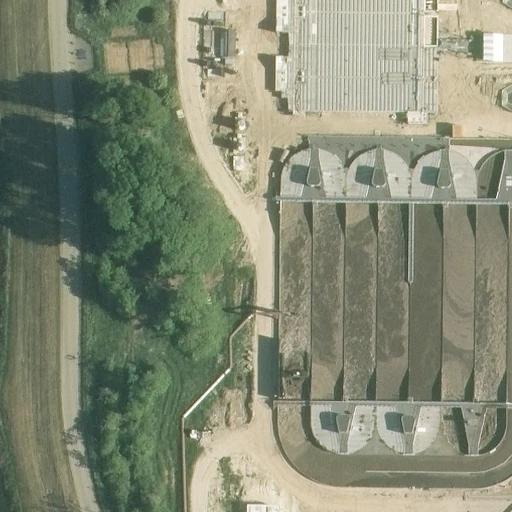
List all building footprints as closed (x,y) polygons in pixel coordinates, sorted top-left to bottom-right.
[(438,56),(438,41),(437,0),(281,0),(281,34),(286,34),(287,34),(288,35),(288,36),(289,46),(288,57),(288,58),(287,58),(287,59),(286,59),(285,59),(281,59),(280,100),(284,100),(285,100),(286,100),(286,101),(287,101),(287,102),(287,103),(287,114),(416,114),(416,119),(426,119),(426,115),(437,115),(438,56)] [(222,32),(222,59),(236,59),(236,32),(222,32)] [(483,62),(511,62),(511,34),(484,34),(483,62)] [(481,50),(481,49),(481,48),(481,47),(481,46),(480,46),(479,45),(478,45),(477,45),(476,45),(475,45),(475,46),(474,46),(474,47),(473,48),(473,49),(473,50),(474,51),(474,52),(475,52),(475,53),(476,53),(477,53),(478,53),(479,53),(480,52),(481,51),(481,50)] [(244,127),(244,126),(244,125),(244,124),(243,123),(242,122),(241,122),(240,122),(239,121),(238,122),(237,122),(236,123),(235,123),(235,124),(234,125),(234,126),(234,127),(234,128),(235,129),(235,130),(236,130),(237,131),(238,132),(239,132),(240,132),(241,131),(242,131),(243,130),(244,129),(244,128),(244,127)]
